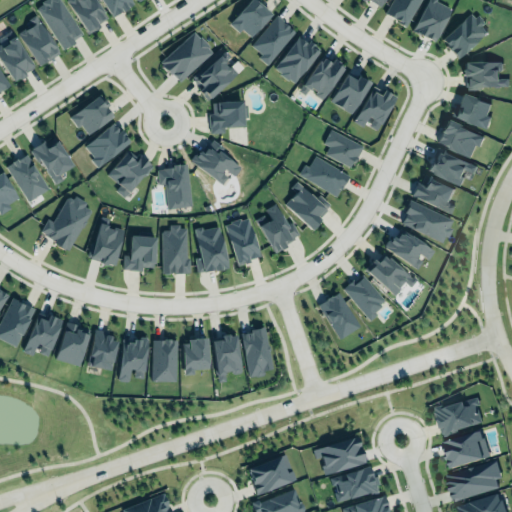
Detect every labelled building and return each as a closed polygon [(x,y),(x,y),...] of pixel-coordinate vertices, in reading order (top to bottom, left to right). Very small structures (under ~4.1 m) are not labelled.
[(60,48),(81,36),(59,0),(43,0),(35,5),(60,48)] [(86,33),(107,19),(94,0),(64,0),(86,33)] [(101,0),(111,14),(131,0),(101,0)] [(227,22),(245,0),(255,0),(269,12),(249,35),(240,27),(237,31),(227,22)] [(385,0),(365,0),(381,8),(385,0)] [(403,26),(418,0),(389,0),(383,12),(389,15),(394,18),(395,18),(397,19),(395,21),(403,26)] [(450,6),(435,0),(424,0),(411,31),(434,41),(450,6)] [(439,37),(455,57),(488,31),(472,11),(439,37)] [(36,64),(18,34),(17,32),(18,30),(23,27),(25,28),(31,23),(28,18),(33,15),(57,51),(36,64)] [(265,64),(294,31),(275,15),(249,45),(260,54),(257,57),(265,64)] [(157,60),(160,63),(158,64),(168,75),(170,73),(178,81),(211,51),(207,46),(209,44),(198,33),(196,34),(191,29),(157,60)] [(0,63),(11,81),(33,68),(11,33),(0,39),(0,63)] [(296,34),(272,66),(279,71),(278,73),(286,79),(287,78),(292,81),(315,50),(310,46),(312,43),(307,39),(305,42),(296,34)] [(205,98),(234,73),(234,70),(230,65),(228,65),(227,66),(222,61),(229,55),(223,48),(200,69),(198,68),(190,75),(192,77),(191,79),(198,86),(196,88),(205,98)] [(294,90),(316,57),(318,58),(321,54),(328,58),(330,55),(343,64),(321,97),(319,98),(313,95),(313,90),(307,87),(302,95),(294,90)] [(463,60),(499,60),(501,61),(501,67),(498,70),(498,76),(507,76),(507,84),(499,84),(498,86),(494,86),(493,84),(479,84),(479,88),(465,88),(465,85),(463,85),(463,74),(461,74),(461,67),(464,67),(463,60)] [(0,89),(8,85),(0,71),(0,89)] [(328,100),(348,113),(368,80),(362,77),(356,73),(353,78),(344,72),(328,100)] [(350,120),(361,126),(367,116),(369,118),(365,125),(374,130),(394,95),(393,95),(393,94),(381,87),(378,93),(372,90),(374,86),(371,84),(350,120)] [(66,115),(99,90),(109,103),(106,105),(113,114),(86,134),(78,124),(75,127),(66,115)] [(460,91),(490,101),(485,113),(489,115),(485,127),(449,114),(454,101),(457,102),(460,91)] [(242,101),(211,101),(211,112),(207,112),(208,133),(223,132),(223,126),(242,126),(242,101)] [(481,135),(446,118),(435,142),(471,158),(481,135)] [(97,166),(128,141),(112,121),(81,146),(97,166)] [(323,154),(351,167),(362,144),(329,129),(322,144),(327,146),(323,154)] [(28,149),(36,160),(39,159),(54,182),(61,178),(57,172),(71,163),(55,138),(46,144),(42,139),(30,146),(31,147),(28,149)] [(188,157),(188,159),(188,160),(220,183),(225,175),(220,171),(221,170),(220,170),(222,167),(231,174),(233,174),(238,167),(237,165),(216,149),(219,144),(210,138),(207,142),(205,140),(198,149),(197,148),(194,153),(193,152),(191,152),(188,157)] [(459,186),(464,176),(469,178),(476,165),(435,146),(424,169),(459,186)] [(123,150),(105,173),(118,183),(114,189),(123,196),(141,173),(143,175),(150,165),(148,163),(149,162),(139,155),(135,160),(132,158),(132,157),(123,150)] [(4,165),(27,200),(47,187),(25,152),(16,158),(15,156),(10,160),(11,160),(4,165)] [(297,174),(335,196),(348,174),(313,155),(307,166),(303,164),(297,174)] [(155,168),(161,168),(160,167),(171,165),(171,163),(177,162),(177,163),(184,162),(190,204),(166,207),(163,181),(157,182),(155,168)] [(0,170),(0,213),(9,209),(6,203),(15,198),(1,170),(0,170)] [(423,172),(453,186),(446,201),(452,204),(448,211),(409,193),(416,180),(419,182),(423,172)] [(38,230),(43,233),(42,235),(51,240),(50,242),(67,251),(80,227),(82,228),(87,219),(86,218),(90,211),(89,207),(84,204),(86,201),(73,193),(71,196),(69,195),(65,195),(51,220),(46,216),(38,230)] [(398,222),(441,242),(443,236),(447,237),(452,226),(449,225),(453,217),(407,196),(400,210),(403,211),(398,222)] [(253,217),(272,251),(284,245),(283,243),(293,237),(291,236),(297,232),(289,220),(285,223),(273,202),(263,207),(269,217),(265,219),(261,213),(253,217)] [(122,229),(106,226),(108,218),(98,216),(87,259),(112,265),(122,229)] [(223,224),(234,264),(241,261),(242,262),(244,261),(248,260),(247,257),(257,254),(246,216),(238,219),(238,217),(228,220),(229,222),(223,224)] [(177,227),(184,227),(184,257),(188,257),(188,271),(161,271),(160,231),(161,229),(168,229),(168,223),(177,223),(177,227)] [(192,227),(198,256),(193,257),(196,271),(212,267),(213,269),(226,266),(217,224),(200,228),(199,225),(192,227)] [(427,260),(434,247),(396,226),(383,249),(417,267),(422,257),(427,260)] [(128,254),(121,254),(121,269),(141,270),(141,267),(153,267),(154,236),(128,235),(128,254)] [(361,268),(372,256),(376,260),(381,253),(385,256),(386,254),(414,280),(408,287),(401,281),(398,285),(400,287),(392,295),(361,268)] [(341,289),(367,318),(386,301),(359,272),(341,289)] [(315,303),(337,338),(360,324),(338,289),(315,303)] [(0,315),(10,295),(16,298),(15,300),(31,308),(13,345),(0,338),(0,315)] [(21,351),(30,354),(35,342),(39,343),(36,351),(45,355),(60,318),(47,312),(44,318),(39,316),(40,313),(36,311),(21,346),(21,351)] [(63,319),(89,326),(86,337),(88,337),(87,343),(84,342),(77,366),(52,359),(63,319)] [(238,332),(247,377),(262,374),(261,370),(272,368),(264,326),(238,332)] [(85,362),(100,364),(99,368),(109,369),(114,338),(109,337),(110,333),(103,332),(103,329),(91,327),(85,362)] [(209,338),(216,382),(226,380),(225,374),(240,371),(234,334),(209,338)] [(204,335),(207,367),(191,368),(191,372),(183,373),(180,341),(186,341),(186,337),(204,335)] [(145,339),(121,336),(116,379),(129,380),(129,375),(141,377),(145,339)] [(175,339),(151,338),(149,381),(174,381),(175,339)] [(480,420),(456,428),(456,430),(443,435),(442,432),(441,433),(433,408),(434,408),(433,405),(446,401),(447,404),(476,395),(478,402),(478,404),(476,404),(480,420)] [(441,440),(478,428),(487,454),(450,467),(441,440)] [(311,448),(355,435),(363,460),(322,472),(319,464),(322,463),(319,455),(313,457),(311,448)] [(254,493),(243,466),(284,451),(295,478),(254,493)] [(497,487),(494,478),(500,476),(495,459),(444,473),(452,500),(497,487)] [(329,476),(335,501),(377,491),(371,466),(329,476)] [(250,501),(253,511),(300,511),(294,488),(250,501)] [(119,511),(170,511),(162,492),(118,509),(119,511)] [(454,504),(455,511),(502,511),(497,492),(454,504)] [(382,493),(340,507),(341,511),(388,511),(386,504),(382,493)]
